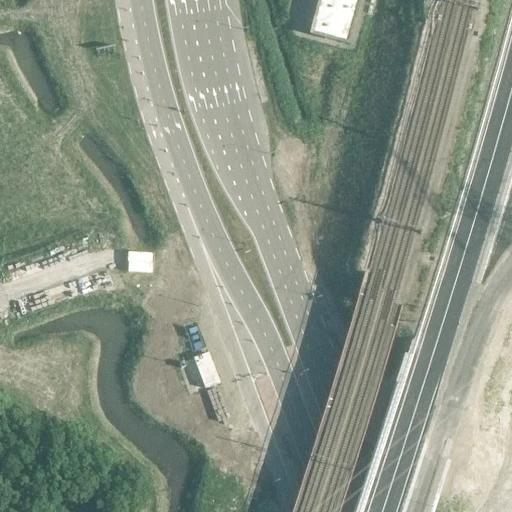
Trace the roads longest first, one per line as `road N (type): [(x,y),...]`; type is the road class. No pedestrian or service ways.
road 1 (secondary): [(371,511),(256,205),(233,166),(192,0)]
road 2 (secondary): [(188,198),(267,349),(330,511)]
road 3 (secondary): [(188,198),(186,229),(296,511)]
road 4 (secondary): [(131,0),(151,93),(188,198)]
